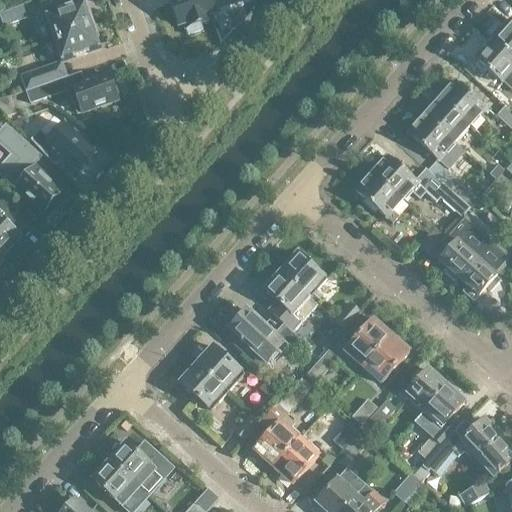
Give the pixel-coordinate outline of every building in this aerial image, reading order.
[(179,0),(172,3),(180,27),(185,25),(189,36),(203,32),(200,25),(213,21),(212,16),(217,15),(212,0),(179,0)] [(47,17),(55,40),(92,27),(84,4),(47,17)] [(0,19),(4,29),(28,21),(23,8),(0,15),(0,19)] [(511,23),(494,43),(511,59),(511,23)] [(92,27),(55,40),(64,64),(101,50),(92,27)] [(511,59),(494,43),(477,61),(506,89),(511,81),(511,59)] [(26,94),(50,86),(45,73),(22,81),(26,94)] [(84,114),(119,102),(110,77),(70,91),(73,100),(78,98),(84,114)] [(63,81),(50,86),(26,94),(31,106),(67,93),(63,81)] [(457,83),(441,101),(470,127),(487,110),(457,83)] [(470,127),(441,101),(425,118),(454,145),(470,127)] [(511,114),(506,109),(497,117),(511,131),(511,114)] [(454,145),(425,118),(409,136),(438,163),(454,145)] [(40,133),(31,142),(55,168),(63,160),(79,175),(96,157),(64,126),(50,142),(40,133)] [(50,181),(34,167),(41,159),(9,130),(0,140),(0,141),(23,162),(7,179),(45,214),(63,194),(58,189),(59,187),(51,180),(50,181)] [(389,158),(373,175),(403,202),(419,185),(389,158)] [(403,202),(373,175),(357,193),(387,220),(403,202)] [(446,190),(470,211),(479,202),(455,180),(446,190)] [(429,191),(450,209),(462,220),(470,211),(446,190),(438,182),(429,191)] [(0,251),(6,257),(22,239),(18,235),(24,228),(13,217),(21,207),(0,190),(0,251)] [(429,257),(445,239),(430,226),(425,232),(430,237),(419,248),(429,257)] [(466,234),(458,243),(439,263),(449,271),(445,275),(455,284),(459,280),(460,281),(486,252),(466,234)] [(486,252),(460,281),(481,300),(489,291),(493,294),(511,275),(486,252)] [(298,256),(282,274),(317,306),(324,299),(317,293),(327,282),(298,256)] [(317,306),(282,274),(265,293),(294,318),(309,301),(317,307),(317,306)] [(346,333),(362,315),(351,305),(335,323),(346,333)] [(230,331),(233,334),(226,342),(261,374),(268,366),(271,369),(287,351),(310,372),(320,361),(329,351),(311,334),(301,344),(283,328),(276,337),(247,312),(230,331)] [(356,357),(367,367),(392,339),(373,323),(346,353),(354,360),(356,357)] [(392,339),(367,367),(378,377),(376,379),(383,386),(410,356),(392,339)] [(215,348),(198,366),(229,395),(246,377),(215,348)] [(315,388),(339,361),(329,352),(305,379),(315,388)] [(229,395),(198,366),(182,385),(213,413),(229,395)] [(416,403),(426,412),(448,388),(429,372),(406,398),(414,405),(416,403)] [(289,416),(312,390),(302,380),(276,410),(284,418),(287,414),(289,416)] [(277,408),(286,397),(268,381),(258,391),(277,408)] [(448,388),(426,412),(437,421),(434,424),(442,431),(466,404),(448,388)] [(362,429),(378,411),(368,402),(352,420),(362,429)] [(373,438),(397,411),(387,402),(363,429),(373,438)] [(244,443),(260,426),(251,417),(235,435),(244,443)] [(257,451),(276,469),(302,442),(300,440),(301,437),(294,430),(292,431),(295,426),(287,419),(257,451)] [(485,422),(459,446),(452,452),(444,445),(428,464),(427,464),(414,477),(422,485),(435,471),(437,472),(454,454),(459,460),(466,454),(476,464),(502,440),(485,422)] [(342,453),(361,433),(350,424),(332,444),(342,453)] [(355,462),(373,442),(362,432),(344,452),(355,462)] [(418,455),(427,464),(428,464),(444,445),(434,436),(418,455)] [(511,451),(502,440),(476,464),(493,482),(511,464),(511,451)] [(302,442),(276,469),(295,487),(321,459),(319,457),(320,454),(313,447),(309,448),(302,442)] [(127,445),(111,463),(134,485),(149,498),(175,471),(146,444),(137,454),(127,445)] [(134,485),(111,463),(94,482),(124,509),(134,499),(128,492),(134,485)] [(421,486),(422,485),(414,477),(413,479),(410,476),(393,496),(404,506),(422,486),(421,486)] [(317,505),(324,511),(345,511),(357,499),(361,495),(351,486),(348,490),(339,482),(317,505)] [(511,484),(499,493),(504,501),(511,499),(511,484)] [(454,511),(463,511),(490,497),(483,485),(450,504),(454,511)] [(361,495),(357,499),(345,511),(379,511),(386,504),(368,487),(361,495)] [(88,511),(76,501),(66,511),(88,511)]
